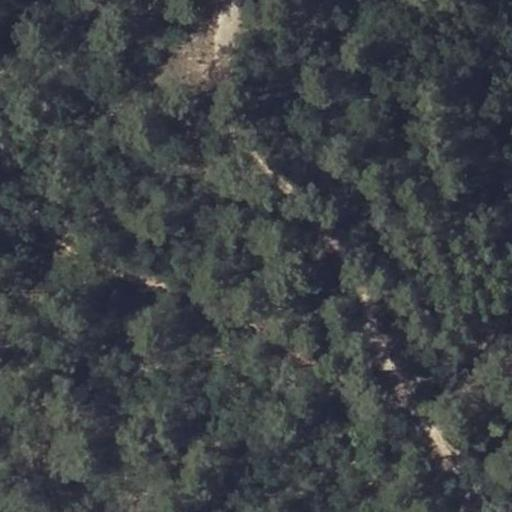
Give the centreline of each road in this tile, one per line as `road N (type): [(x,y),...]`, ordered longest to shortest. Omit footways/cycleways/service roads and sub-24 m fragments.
road 1 (track): [(232,0),(205,86),(237,149),(304,200),(362,290),(403,408),(489,511)]
road 2 (track): [(0,105),(54,111),(125,90),(205,86)]
